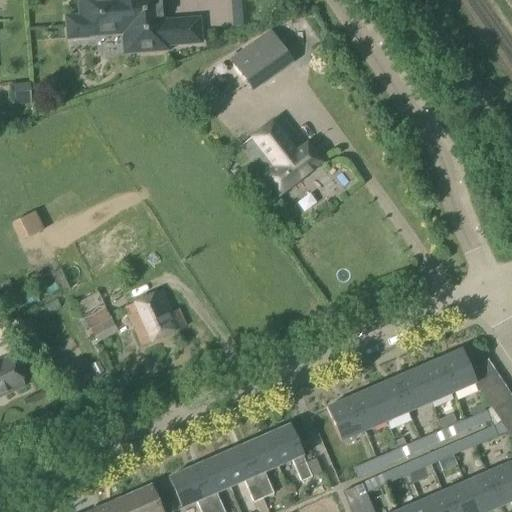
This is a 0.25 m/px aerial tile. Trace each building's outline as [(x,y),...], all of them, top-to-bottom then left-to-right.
[(76,0),(78,17),(64,18),(66,40),(87,38),(86,33),(115,31),(115,35),(124,34),(125,48),(141,47),(141,53),(166,51),(166,46),(199,43),(198,19),(163,22),(161,0),(76,0)] [(240,0),(241,18),(252,18),(251,0),(240,0)] [(177,1),(176,11),(199,12),(199,1),(177,1)] [(250,94),(292,63),(268,31),(227,62),(250,94)] [(9,108),(30,106),(28,84),(7,86),(9,108)] [(305,146),(281,116),(242,146),(265,177),(263,178),(277,197),(319,165),(321,164),(306,145),(305,146)] [(19,243),(42,231),(33,214),(10,225),(19,243)] [(172,314),(162,292),(124,308),(141,347),(185,327),(178,311),(172,314)] [(95,343),(116,332),(105,311),(84,321),(89,332),(83,336),(87,343),(93,339),(95,343)] [(473,384),(468,372),(459,353),(437,363),(451,394),(473,385),(473,384)] [(0,396),(22,388),(9,357),(0,361),(0,396)] [(473,384),(492,371),(485,361),(468,372),(473,384)] [(429,404),(451,394),(437,363),(415,372),(429,404)] [(473,384),(473,385),(479,394),(498,381),(492,371),(473,384)] [(407,413),(429,404),(415,372),(393,382),(407,413)] [(485,403),(505,390),(498,381),(479,394),(485,403)] [(385,423),(407,413),(393,382),(371,391),(385,423)] [(492,412),(511,400),(505,390),(485,403),(490,410),(492,412)] [(362,433),(385,423),(371,391),(348,401),(362,433)] [(498,422),(511,412),(511,401),(511,400),(492,412),(498,422)] [(340,442),(362,433),(348,401),(327,410),(340,442)] [(462,422),(466,431),(488,422),(484,412),(483,413),(480,406),(468,411),(471,418),(462,422)] [(511,412),(498,422),(504,431),(511,426),(511,412)] [(444,441),(466,431),(462,422),(440,431),(444,441)] [(263,438),(276,468),(291,462),(300,484),(310,479),(320,475),(314,461),(304,465),(287,427),(263,438)] [(444,441),(440,431),(438,427),(428,431),(430,436),(418,441),(422,450),(444,441)] [(469,438),(474,447),(496,437),(492,428),(469,438)] [(263,475),(276,468),(263,438),(239,448),(262,500),(272,496),(263,475)] [(452,457),(474,447),(469,438),(448,447),(452,457)] [(422,450),(418,441),(404,447),(402,440),(394,443),(396,450),(400,460),(422,450)] [(430,466),(452,457),(448,447),(426,457),(430,466)] [(251,504),(262,500),(239,448),(216,459),(229,489),(243,483),(251,504)] [(379,469),(400,460),(396,450),(375,460),(379,469)] [(408,476),(430,466),(426,457),(404,466),(408,476)] [(221,511),(215,496),(229,489),(216,459),(192,469),(210,511),(221,511)] [(356,479),(379,469),(375,460),(352,469),(356,479)] [(407,476),(408,476),(404,466),(382,476),(390,495),(411,486),(407,476)] [(511,502),(511,474),(509,466),(508,467),(486,476),(500,508),(511,502)] [(198,511),(210,511),(192,469),(167,480),(181,510),(195,504),(198,511)] [(387,496),(390,495),(382,476),(359,486),(360,486),(363,495),(365,495),(383,487),(387,496)] [(475,511),(490,511),(500,508),(486,476),(464,486),(475,511)] [(360,486),(341,494),(349,511),(372,511),(365,495),(363,495),(360,486)] [(448,511),(475,511),(464,486),(442,495),(448,511)] [(125,498),(131,511),(159,511),(149,487),(125,498)] [(422,511),(448,511),(442,495),(419,505),(422,511)] [(289,496),(279,500),(283,510),(293,506),(289,496)] [(131,511),(125,498),(101,508),(102,511),(131,511)]
